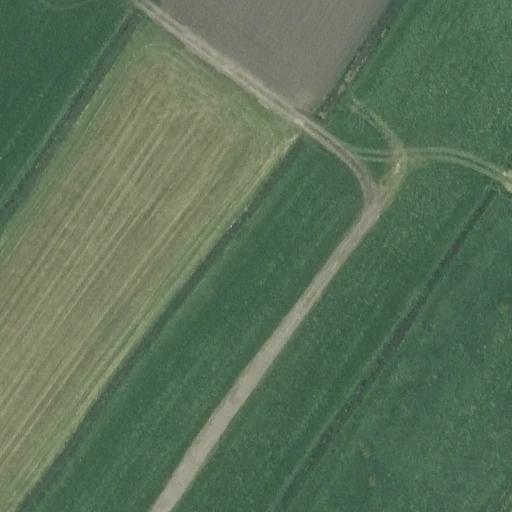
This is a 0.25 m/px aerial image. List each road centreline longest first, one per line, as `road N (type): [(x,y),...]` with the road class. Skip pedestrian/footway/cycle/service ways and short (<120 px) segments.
road 1 (track): [(370,214),(164,511)]
road 2 (track): [(138,0),(365,174),(370,214)]
road 3 (track): [(370,214),(404,172),(454,162),(511,181)]
